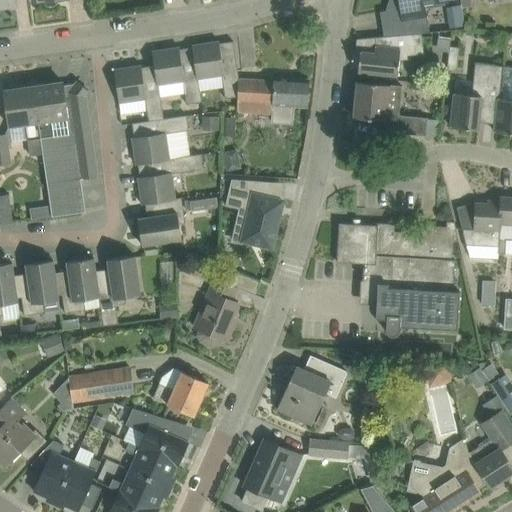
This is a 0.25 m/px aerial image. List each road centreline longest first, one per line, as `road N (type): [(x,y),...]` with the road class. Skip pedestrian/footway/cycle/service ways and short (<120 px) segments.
road 1 (residential): [(191,511),(285,294),(314,187)]
road 2 (residential): [(0,244),(112,238),(117,218),(99,40)]
road 3 (residential): [(314,187),(446,152),(511,163)]
road 4 (residential): [(314,187),(339,0)]
road 5 (residential): [(99,40),(283,0)]
